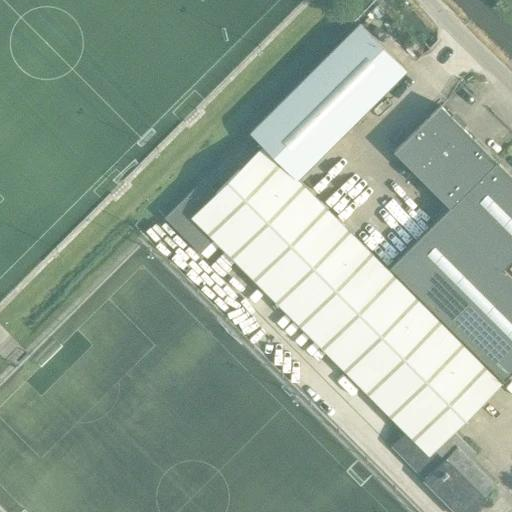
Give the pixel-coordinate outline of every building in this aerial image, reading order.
[(262,146),(295,179),(404,71),(359,25),(250,134),(262,146)] [(511,260),(511,177),(440,106),(393,152),(450,208),(507,265),(511,260)] [(355,239),(295,179),(262,146),(216,193),(203,180),(164,218),(200,254),(214,240),(283,310),(355,239)] [(511,278),(503,269),(507,265),(450,208),(398,260),(388,272),(499,383),(511,371),(511,278)] [(499,383),(388,272),(355,239),(283,310),(406,433),(403,435),(425,457),(450,432),(499,383)] [(280,324),(313,359),(319,353),(286,318),(280,324)] [(336,390),(370,425),(384,412),(349,377),(336,390)] [(425,457),(403,435),(392,447),(425,480),(423,482),(452,511),(474,511),(485,501),(482,498),(493,486),(467,460),(473,455),(450,432),(425,457)]
